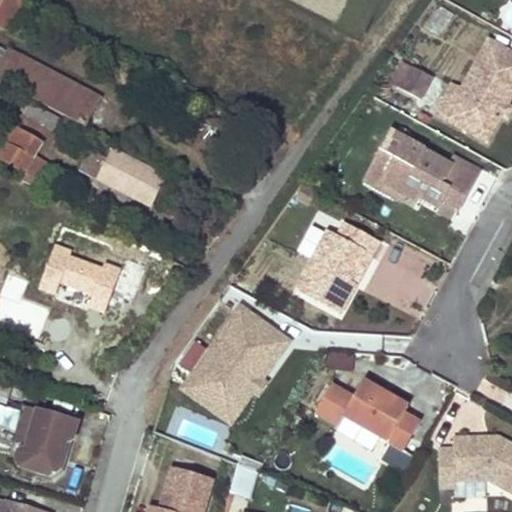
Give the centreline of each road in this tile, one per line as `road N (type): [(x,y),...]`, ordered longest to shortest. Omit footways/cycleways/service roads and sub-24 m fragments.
road 1 (residential): [(404,0),(160,341),(101,511)]
road 2 (residential): [(511,192),(454,283),(453,348)]
